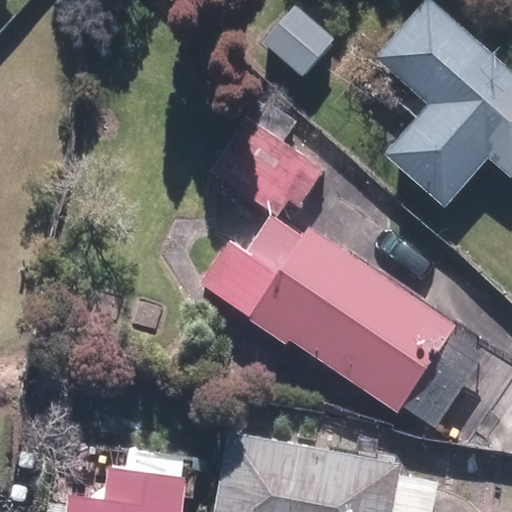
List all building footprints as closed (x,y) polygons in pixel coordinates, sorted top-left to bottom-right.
[(381,159),(443,212),(486,162),(511,183),(511,181),(511,78),(425,4),(373,64),(425,108),(381,159)] [(331,41),(291,10),(262,47),(302,78),(331,41)] [(324,171),(244,119),(209,172),(277,217),(289,201),(299,208),(324,171)] [(452,331),(306,231),(300,240),(273,222),(248,258),(229,245),(200,287),(284,345),(287,341),(394,414),(400,406),(433,429),(482,357),(450,335),(452,331)] [(227,436),(213,511),(390,511),(399,467),(227,436)] [(67,511),(181,511),(185,481),(107,472),(103,503),(69,499),(67,511)]
